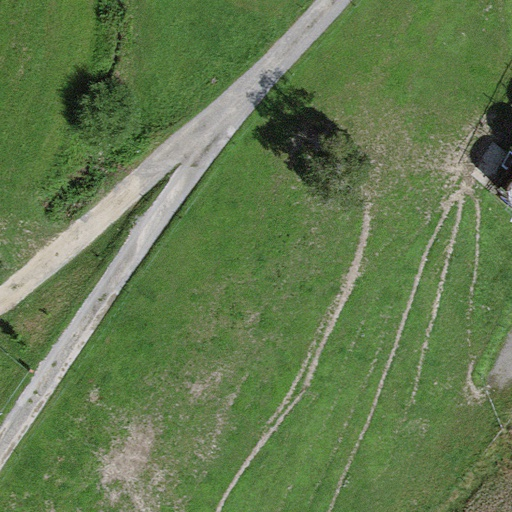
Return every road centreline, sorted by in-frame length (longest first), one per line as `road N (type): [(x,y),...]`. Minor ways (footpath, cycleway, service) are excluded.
road 1 (track): [(0,299),(237,102),(337,0)]
road 2 (track): [(0,452),(237,102)]
